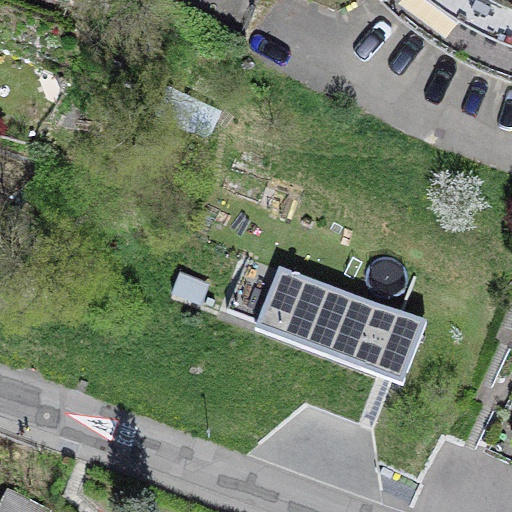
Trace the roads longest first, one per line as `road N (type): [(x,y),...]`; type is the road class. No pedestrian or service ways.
road 1 (residential): [(0,393),(331,511)]
road 2 (residential): [(279,37),(511,139)]
